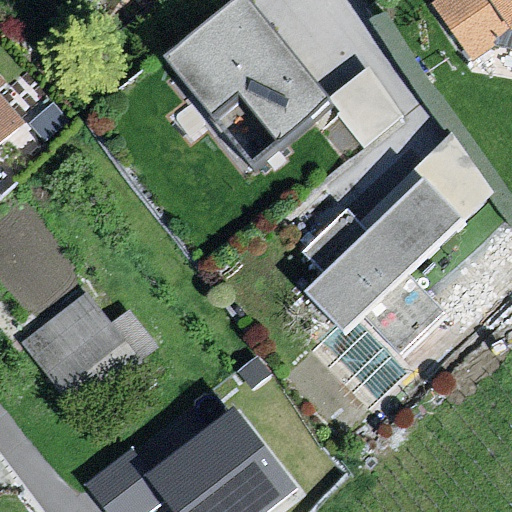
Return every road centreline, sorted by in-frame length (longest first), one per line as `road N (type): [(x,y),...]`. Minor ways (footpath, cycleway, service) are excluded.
road 1 (residential): [(338,0),(425,127)]
road 2 (residential): [(0,420),(81,511)]
